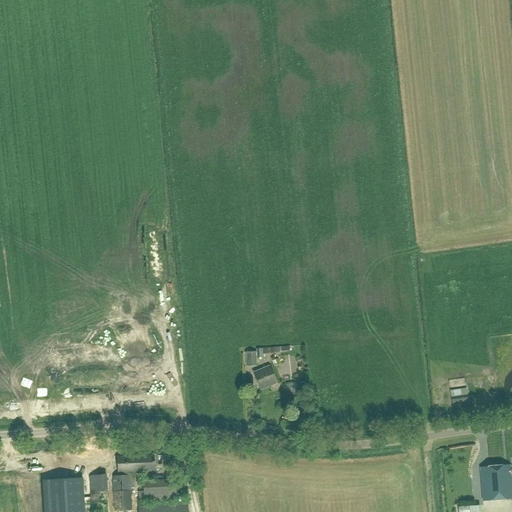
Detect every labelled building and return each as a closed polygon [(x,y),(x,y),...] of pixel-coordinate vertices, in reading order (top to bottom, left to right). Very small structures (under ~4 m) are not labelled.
[(245,366),(256,366),(256,353),(245,353),(245,366)] [(260,390),(276,383),(269,366),(253,373),(260,390)] [(451,404),(468,401),(467,396),(451,398),(451,404)] [(153,456),(141,456),(117,457),(117,476),(113,477),(114,510),(130,510),(129,488),(134,487),(133,471),(141,471),(141,472),(153,472),(153,456)] [(511,467),(510,467),(510,466),(480,468),(483,502),(511,499),(511,488),(511,475),(511,474),(511,467)] [(89,511),(106,511),(107,503),(106,475),(88,476),(89,511)] [(84,511),(83,477),(42,479),(43,511),(84,511)] [(170,499),(183,498),(182,480),(169,480),(142,481),(143,491),(138,492),(138,499),(143,499),(143,503),(170,501),(170,499)] [(185,511),(185,502),(138,504),(137,511),(185,511)] [(459,511),(469,511),(470,507),(474,507),(474,503),(460,503),(459,511)]
